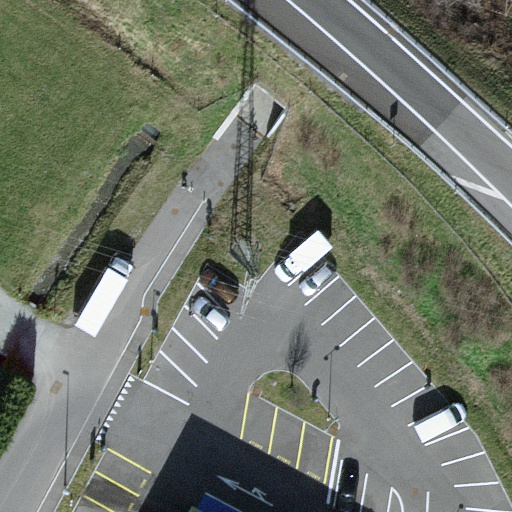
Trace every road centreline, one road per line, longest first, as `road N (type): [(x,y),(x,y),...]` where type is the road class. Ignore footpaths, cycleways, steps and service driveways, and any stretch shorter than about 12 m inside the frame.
road 1 (unclassified): [(12,511),(147,268)]
road 2 (motorway): [(316,0),(511,174)]
